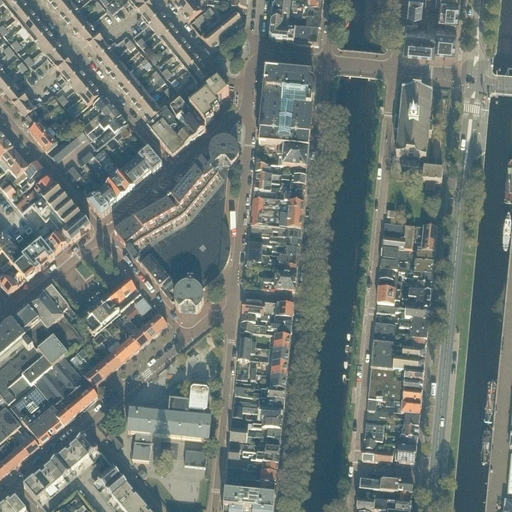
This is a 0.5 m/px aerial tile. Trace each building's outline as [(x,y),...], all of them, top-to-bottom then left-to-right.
[(10,14),(24,2),(22,0),(11,0),(5,5),(3,6),(4,7),(10,14)] [(51,9),(61,0),(46,0),(44,1),(51,9)] [(57,17),(72,5),(67,0),(61,0),(51,9),(57,17)] [(106,9),(110,6),(104,0),(101,0),(100,1),(106,9)] [(126,0),(119,6),(122,10),(124,8),(124,9),(134,0),(126,0)] [(150,6),(147,3),(144,0),(134,0),(124,9),(126,11),(130,7),(134,11),(130,14),(132,16),(137,12),(142,7),(148,15),(153,10),(150,6)] [(196,5),(191,0),(185,0),(178,6),(176,8),(182,16),(196,5)] [(249,2),(232,0),(216,0),(216,3),(233,5),(232,9),(238,10),(245,11),(248,11),(249,2)] [(289,29),(289,25),(290,18),(287,18),(288,13),(290,13),(291,0),(273,0),(274,1),(275,3),(275,6),(273,7),(272,17),(274,18),(273,23),(271,23),(270,41),(272,44),(278,45),(278,44),(278,42),(281,42),(281,44),(281,45),(289,46),(289,45),(288,45),(289,43),(294,43),(294,46),(293,46),(294,46),(296,30),(296,29),(289,29)] [(422,14),(423,1),(416,0),(408,0),(407,22),(413,22),(413,13),(422,14)] [(17,22),(31,10),(24,2),(10,14),(17,22)] [(323,13),(324,4),(306,2),(305,7),(301,7),(301,11),(304,11),(323,13)] [(458,15),(459,6),(436,4),(440,5),(439,14),(440,14),(447,15),(447,14),(458,15)] [(64,25),(78,13),(72,5),(57,17),(64,25)] [(189,24),(202,13),(196,5),(182,16),(189,24)] [(113,17),(118,13),(112,7),(108,11),(113,17)] [(153,10),(148,15),(142,7),(137,12),(139,15),(143,19),(138,23),(139,25),(143,22),(146,26),(141,30),(143,32),(150,27),(149,27),(160,18),(153,10)] [(23,30),(37,18),(31,10),(17,22),(23,30)] [(322,22),(323,13),(304,11),(304,16),(300,16),(300,20),(306,21),(322,22)] [(72,31),(85,21),(78,13),(64,25),(65,24),(72,31)] [(238,35),(246,28),(234,14),(226,21),(238,35)] [(455,48),(458,15),(447,14),(447,15),(446,19),(445,28),(446,28),(444,47),(455,48)] [(169,24),(163,17),(162,16),(160,18),(149,27),(150,27),(156,35),(169,24)] [(30,38),(44,26),(37,18),(23,30),(30,38)] [(91,28),(85,21),(72,31),(78,39),(81,37),(91,28)] [(230,41),(238,35),(226,21),(218,27),(230,41)] [(321,32),(322,22),(306,21),(305,23),(307,23),(307,26),(289,25),(289,29),(296,29),(296,30),(321,32)] [(418,22),(413,22),(407,22),(406,29),(417,30),(417,29),(418,22)] [(98,33),(94,29),(99,25),(97,23),(91,28),(81,37),(87,45),(93,41),(99,48),(104,44),(101,40),(98,36),(102,33),(101,31),(98,33)] [(175,31),(171,27),(169,24),(156,35),(162,42),(176,30),(175,31)] [(36,46),(51,34),(44,26),(30,38),(36,46)] [(222,48),(230,41),(218,27),(210,33),(222,48)] [(435,46),(437,27),(436,27),(436,31),(427,30),(425,49),(435,50),(435,48),(435,46)] [(446,28),(445,28),(437,27),(435,46),(444,47),(446,28)] [(406,29),(404,47),(415,48),(417,30),(406,29)] [(417,29),(417,30),(415,48),(425,49),(427,30),(417,29)] [(168,50),(182,38),(176,30),(162,42),(168,50)] [(319,49),(320,33),(296,30),(294,46),(294,47),(295,47),(295,46),(319,49)] [(214,55),(222,48),(210,33),(202,40),(214,55)] [(49,35),(51,34),(36,46),(43,54),(56,43),(49,35)] [(174,58),(189,46),(182,38),(168,50),(174,58)] [(110,49),(107,45),(110,42),(108,40),(104,44),(99,48),(93,41),(87,45),(90,48),(93,52),(100,60),(100,61),(111,52),(117,47),(115,45),(110,49)] [(62,51),(59,46),(56,43),(43,54),(49,61),(60,53),(62,51)] [(195,53),(189,46),(174,58),(180,65),(195,53)] [(117,60),(111,52),(100,61),(100,60),(97,62),(104,70),(117,60)] [(67,61),(60,53),(49,61),(43,66),(45,69),(50,65),(53,69),(50,72),(51,73),(56,70),(61,65),(67,73),(72,68),(69,64),(67,61)] [(187,73),(201,61),(195,53),(180,65),(187,73)] [(35,65),(32,62),(30,59),(25,63),(30,70),(35,65)] [(109,79),(123,67),(117,60),(104,70),(110,78),(109,79)] [(193,81),(207,69),(201,61),(187,73),(193,81)] [(23,76),(28,71),(22,65),(17,69),(23,76)] [(67,73),(61,65),(56,70),(59,73),(62,77),(57,81),(59,83),(62,80),(66,84),(61,88),(63,90),(69,85),(79,76),(72,68),(67,73)] [(116,87),(130,75),(123,67),(109,79),(116,87)] [(199,88),(214,77),(207,69),(193,81),(199,88)] [(0,89),(10,81),(3,73),(0,75),(0,89)] [(88,82),(86,79),(81,74),(79,76),(69,85),(75,93),(88,82)] [(122,95),(136,83),(130,75),(116,87),(122,95)] [(314,106),(315,91),(315,89),(315,87),(314,86),(312,85),(311,85),(311,79),(266,75),(259,146),(273,147),(273,148),(309,151),(310,150),(309,150),(310,138),(311,138),(311,136),(312,125),(312,124),(312,123),(313,112),(313,111),(312,110),(313,106),(314,106)] [(190,108),(219,83),(214,77),(199,88),(198,90),(200,92),(197,95),(200,98),(194,104),(189,98),(184,101),(190,108)] [(16,89),(16,88),(10,81),(0,89),(0,95),(4,100),(6,98),(6,97),(16,89)] [(95,90),(91,85),(88,82),(75,93),(82,101),(96,89),(95,90)] [(23,94),(20,90),(24,86),(23,84),(22,83),(16,88),(16,89),(6,97),(6,98),(13,106),(18,101),(24,109),(29,104),(26,100),(23,97),(28,93),(26,91),(23,94)] [(128,103),(143,91),(136,83),(122,95),(128,103)] [(221,102),(229,96),(219,83),(190,108),(206,127),(214,120),(212,118),(220,111),(218,109),(223,106),(223,104),(221,102)] [(89,109),(103,97),(96,89),(82,101),(89,109)] [(135,110),(149,98),(143,91),(128,103),(135,110)] [(414,94),(403,93),(403,94),(401,119),(396,119),(395,132),(399,133),(397,158),(397,159),(403,160),(402,169),(408,170),(408,176),(424,177),(423,184),(428,184),(427,188),(435,189),(435,185),(442,185),(443,173),(419,170),(420,161),(426,162),(427,161),(429,134),(432,134),(433,132),(433,126),(433,125),(430,124),(433,97),(433,96),(422,95),(422,94),(421,94),(420,95),(416,94),(414,94)] [(141,118),(156,106),(149,98),(135,110),(141,118)] [(93,123),(112,107),(105,99),(94,108),(98,113),(90,120),(93,123)] [(36,109),(32,105),(35,102),(34,100),(29,104),(24,109),(18,101),(13,106),(15,109),(26,121),(42,108),(40,105),(36,109)] [(181,103),(171,111),(176,120),(183,128),(187,134),(189,133),(196,142),(206,133),(181,103)] [(148,126),(159,117),(162,114),(156,106),(141,118),(148,126)] [(100,127),(117,114),(112,107),(93,123),(88,127),(86,129),(86,130),(83,132),(88,137),(92,134),(100,127)] [(29,133),(48,117),(45,113),(38,119),(35,116),(23,126),(29,133)] [(110,130),(122,120),(117,114),(100,127),(105,133),(110,130)] [(171,117),(169,120),(165,116),(161,119),(159,117),(148,126),(147,127),(173,160),(186,150),(178,140),(173,134),(180,128),(171,117)] [(101,150),(111,142),(128,127),(122,120),(110,130),(113,134),(97,146),(101,150)] [(83,126),(79,121),(76,124),(83,132),(86,130),(86,129),(88,127),(85,124),(83,126)] [(49,137),(59,129),(56,125),(46,133),(41,126),(30,134),(39,145),(49,137)] [(242,131),(243,130),(238,127),(230,139),(241,145),(243,131),(242,131)] [(178,140),(186,150),(196,142),(189,133),(187,134),(183,128),(179,132),(181,138),(178,140)] [(48,156),(58,147),(52,140),(62,132),(59,129),(49,137),(39,145),(48,156)] [(57,166),(87,140),(80,131),(49,158),(57,166)] [(93,143),(97,140),(92,134),(88,137),(93,143)] [(124,228),(115,236),(167,298),(168,297),(169,298),(171,301),(170,302),(173,305),(175,304),(175,306),(176,308),(177,309),(177,311),(179,312),(181,314),(181,313),(196,315),(197,315),(200,313),(201,312),(202,310),(203,308),(204,307),(204,304),(205,301),(204,297),(203,295),(202,294),(219,279),(220,279),(221,277),(224,273),(226,270),(227,267),(229,264),(230,259),(230,257),(231,253),(231,250),(231,246),(231,243),(230,240),(229,237),(228,232),(226,229),(225,227),(224,225),(228,179),(227,179),(228,173),(230,172),(231,172),(233,171),(235,170),(236,169),(237,167),(238,165),(239,163),(240,159),(240,157),(239,154),(238,151),(237,149),(235,147),(234,146),(232,145),(229,144),(226,143),(224,143),(221,144),(218,145),(215,147),(214,148),(213,150),(211,152),(210,155),(210,156),(210,158),(210,160),(210,161),(211,163),(211,164),(212,165),(213,166),(213,167),(209,170),(202,162),(179,190),(178,190),(177,189),(175,190),(174,190),(172,191),(170,192),(169,195),(169,197),(170,200),(170,201),(171,200),(171,201),(167,204),(124,228)] [(0,164),(14,153),(8,146),(7,144),(0,149),(0,164)] [(307,171),(309,151),(273,148),(273,153),(277,153),(276,156),(278,157),(278,160),(280,160),(279,169),(292,170),(307,171)] [(154,177),(163,169),(154,158),(150,153),(149,152),(149,153),(140,160),(154,177)] [(9,172),(22,162),(14,153),(2,163),(9,172)] [(154,177),(140,160),(131,167),(136,173),(140,177),(144,182),(152,175),(153,177),(154,177)] [(18,181),(29,172),(22,162),(9,172),(17,182),(18,181)] [(31,183),(44,173),(37,165),(29,172),(18,181),(19,183),(21,182),(23,184),(28,179),(31,183)] [(135,189),(144,182),(140,177),(136,173),(131,167),(123,174),(127,179),(132,185),(135,189)] [(279,177),(279,169),(257,167),(257,175),(279,177)] [(307,179),(307,171),(292,170),(291,178),(307,179)] [(78,179),(71,171),(66,175),(72,183),(78,179)] [(39,190),(50,181),(44,173),(31,183),(23,190),(27,193),(36,186),(39,190)] [(127,196),(135,189),(132,185),(127,179),(123,174),(118,178),(116,180),(114,182),(127,196)] [(272,183),(273,178),(257,176),(256,185),(272,186),(280,187),(281,179),(278,178),(277,183),(272,183)] [(307,179),(291,178),(282,177),(282,181),(293,182),(292,187),(306,188),(307,179)] [(40,202),(56,189),(56,188),(50,181),(39,190),(17,208),(24,217),(33,209),(29,205),(37,198),(40,202)] [(118,204),(127,196),(114,182),(105,189),(111,195),(113,198),(118,204)] [(0,188),(4,193),(10,188),(6,183),(0,187),(0,188)] [(272,191),(272,186),(256,185),(255,193),(279,196),(280,191),(272,191)] [(306,188),(292,187),(284,186),(284,190),(292,191),(291,196),(305,197),(306,188)] [(17,196),(10,188),(4,193),(10,201),(17,196)] [(111,213),(110,211),(118,204),(113,198),(111,195),(105,189),(100,194),(98,196),(97,196),(111,213)] [(60,193),(59,193),(56,190),(33,209),(46,225),(50,222),(58,232),(63,237),(82,221),(79,217),(79,216),(73,208),(72,209),(66,201),(60,193)] [(278,204),(278,199),(279,196),(255,193),(254,202),(278,204)] [(305,197),(291,196),(281,195),(280,199),(278,199),(278,204),(290,205),(304,207),(305,197)] [(102,221),(111,213),(97,196),(88,204),(94,212),(96,214),(101,220),(102,221)] [(290,205),(278,204),(254,202),(252,219),(254,220),(253,226),(252,226),(251,229),(252,229),(302,233),(304,207),(290,205)] [(61,239),(67,247),(67,248),(68,249),(91,230),(84,222),(83,220),(82,221),(63,237),(61,239)] [(383,251),(405,253),(409,253),(410,254),(413,254),(415,233),(415,230),(386,227),(383,251)] [(301,242),(302,233),(252,229),(251,236),(273,238),(273,236),(280,236),(279,240),(301,242)] [(435,256),(438,232),(417,230),(417,233),(415,233),(413,254),(435,256)] [(46,249),(45,249),(54,259),(67,248),(67,247),(61,239),(59,237),(58,238),(46,249)] [(270,244),(271,240),(251,238),(250,247),(265,248),(265,246),(263,246),(264,243),(270,244)] [(301,242),(279,240),(271,240),(270,244),(286,246),(286,250),(300,251),(301,242)] [(42,244),(32,252),(45,267),(49,263),(51,265),(55,260),(54,259),(45,249),(46,249),(42,244)] [(265,250),(265,248),(250,247),(249,255),(262,257),(267,257),(267,253),(263,253),(263,250),(265,250)] [(299,260),(300,251),(286,250),(273,249),(272,253),(286,254),(285,259),(299,260)] [(409,264),(410,258),(410,254),(409,253),(405,253),(383,251),(382,261),(398,263),(409,264)] [(32,252),(23,260),(23,261),(36,276),(37,276),(42,272),(40,270),(45,267),(32,252)] [(435,266),(435,256),(413,254),(410,254),(410,258),(410,259),(409,264),(416,264),(435,266)] [(269,267),(269,264),(270,259),(249,257),(248,265),(269,267)] [(298,269),(299,260),(285,259),(278,258),(277,267),(282,268),(298,269)] [(402,266),(397,265),(382,264),(381,273),(406,275),(433,278),(435,266),(416,264),(415,271),(408,271),(409,265),(402,265),(402,266)] [(282,268),(277,267),(271,267),(271,271),(284,273),(283,277),(297,278),(298,269),(282,268)] [(406,280),(406,275),(381,273),(380,282),(395,283),(395,280),(405,281),(406,280)] [(8,279),(0,285),(0,287),(9,299),(28,284),(20,275),(12,283),(8,279)] [(433,286),(433,278),(406,275),(406,280),(419,281),(419,285),(433,286)] [(297,278),(283,277),(277,277),(277,283),(265,282),(264,292),(296,295),(297,278)] [(119,315),(141,297),(127,280),(114,292),(113,292),(105,299),(119,315)] [(402,284),(395,283),(380,282),(380,291),(396,293),(401,293),(402,284)] [(433,286),(419,285),(416,285),(416,290),(407,289),(407,294),(432,296),(433,286)] [(75,316),(53,289),(45,296),(57,311),(61,315),(63,314),(64,316),(66,314),(74,323),(78,320),(76,317),(75,316)] [(395,298),(396,293),(380,291),(378,307),(397,308),(400,307),(400,304),(395,303),(395,301),(397,301),(398,298),(395,298)] [(432,296),(407,294),(403,293),(402,300),(409,301),(408,312),(430,314),(432,296)] [(106,326),(119,315),(105,299),(102,295),(89,306),(106,326)] [(61,315),(57,311),(45,296),(29,309),(48,333),(60,323),(65,329),(70,326),(61,315)] [(143,318),(152,310),(144,301),(135,309),(139,314),(143,318)] [(293,322),(294,309),(244,304),(243,317),(257,318),(263,319),(272,320),(293,322)] [(106,326),(89,306),(82,312),(76,317),(78,320),(93,337),(106,326)] [(53,371),(63,363),(65,361),(69,358),(48,333),(29,309),(13,322),(12,324),(53,371)] [(430,314),(408,312),(378,309),(376,324),(383,324),(384,316),(396,317),(396,315),(402,315),(402,321),(408,322),(429,324),(430,314)] [(256,327),(257,318),(243,317),(242,325),(256,327)] [(159,337),(168,329),(159,318),(149,326),(159,337)] [(293,322),(272,320),(263,319),(262,324),(269,324),(269,328),(274,329),(292,330),(293,322)] [(428,334),(429,324),(408,322),(408,327),(400,327),(400,331),(411,332),(428,334)] [(53,371),(12,324),(10,325),(11,325),(8,327),(7,327),(0,333),(0,399),(8,409),(53,371)] [(149,344),(159,337),(149,326),(140,334),(149,344)] [(394,347),(396,328),(376,326),(374,345),(394,347)] [(267,329),(256,328),(242,327),(241,335),(266,337),(267,329)] [(292,330),(274,329),(269,328),(268,333),(276,333),(276,338),(291,340),(292,330)] [(427,344),(428,334),(411,332),(410,338),(399,336),(399,341),(411,342),(427,344)] [(140,352),(149,344),(140,334),(131,341),(140,352)] [(291,340),(276,338),(276,339),(274,352),(290,354),(291,340)] [(131,360),(140,352),(131,341),(122,349),(128,356),(131,360)] [(426,353),(427,344),(411,342),(410,347),(399,346),(398,351),(426,353)] [(250,364),(250,363),(251,356),(251,350),(252,344),(240,343),(238,363),(250,364)] [(396,374),(424,376),(426,353),(398,351),(394,350),(394,347),(374,345),(372,371),(394,374),(396,374)] [(131,360),(128,356),(122,349),(113,357),(122,368),(131,360)] [(289,367),(290,354),(274,352),(273,365),(289,367)] [(113,375),(122,368),(113,357),(103,365),(113,375)] [(99,401),(92,393),(65,361),(63,363),(53,371),(34,388),(36,390),(60,419),(57,422),(64,430),(65,430),(64,429),(98,401),(99,401)] [(103,383),(113,375),(103,365),(94,372),(103,383)] [(287,380),(289,367),(273,365),(272,378),(287,380)] [(393,383),(394,374),(372,371),(369,402),(377,403),(385,404),(396,405),(399,405),(421,407),(423,386),(395,383),(393,383)] [(94,391),(103,383),(94,372),(85,380),(94,391)] [(423,386),(424,376),(396,374),(395,378),(402,379),(402,382),(395,381),(395,383),(423,386)] [(286,394),(287,380),(272,378),(271,392),(271,393),(286,394)] [(210,386),(209,384),(195,383),(193,384),(191,404),(171,402),(169,417),(154,416),(154,410),(144,409),(144,415),(131,413),(128,436),(137,437),(136,446),(135,446),(135,447),(136,447),(134,463),(150,465),(150,464),(151,448),(152,448),(151,448),(152,438),(209,444),(212,421),(205,421),(205,420),(205,415),(206,415),(208,413),(208,409),(210,386)] [(285,403),(286,394),(271,393),(236,389),(236,390),(235,399),(259,401),(285,403)] [(11,411),(42,448),(64,430),(57,422),(60,419),(36,390),(11,411)] [(284,414),(285,403),(259,401),(259,407),(250,407),(250,406),(235,404),(234,409),(284,414)] [(376,414),(377,403),(369,402),(368,413),(376,414)] [(420,418),(421,407),(399,405),(398,416),(420,418)] [(283,425),(284,414),(234,409),(233,420),(243,421),(243,415),(258,416),(258,422),(269,424),(283,425)] [(0,414),(0,447),(18,432),(22,429),(6,410),(0,415),(0,414)] [(419,430),(420,418),(398,416),(395,416),(387,415),(387,420),(404,422),(403,429),(419,430)] [(243,421),(233,420),(232,429),(249,431),(251,429),(251,422),(243,421)] [(113,427),(109,423),(103,428),(107,433),(113,427)] [(282,434),(283,425),(269,424),(269,428),(253,426),(252,431),(264,432),(282,434)] [(384,437),(385,429),(367,427),(366,435),(384,437)] [(419,430),(403,429),(391,428),(391,432),(403,434),(402,439),(418,440),(419,430)] [(248,440),(248,433),(232,431),(231,444),(251,446),(252,441),(248,440)] [(281,442),(282,434),(264,432),(263,436),(257,435),(257,437),(255,437),(254,439),(264,440),(281,442)] [(112,435),(108,439),(120,453),(124,449),(112,435)] [(383,444),(384,437),(366,435),(365,443),(383,444)] [(84,438),(76,445),(82,452),(84,454),(89,461),(92,458),(95,456),(98,453),(99,453),(86,437),(84,438)] [(418,440),(402,439),(401,438),(401,445),(390,444),(390,447),(394,448),(399,449),(399,450),(417,452),(418,440)] [(280,451),(281,442),(264,440),(263,444),(253,443),(252,448),(255,448),(280,451)] [(30,459),(40,450),(32,441),(22,449),(30,459)] [(376,453),(377,445),(365,444),(364,452),(375,453),(376,453)] [(76,445),(70,450),(72,453),(70,455),(74,459),(76,461),(81,467),(89,461),(84,454),(82,452),(76,445)] [(394,448),(390,447),(384,447),(383,453),(383,454),(394,455),(394,448)] [(280,451),(255,448),(255,453),(266,454),(266,457),(280,459),(280,451)] [(20,467),(30,459),(22,449),(12,458),(20,467)] [(415,468),(417,452),(399,450),(397,467),(415,468)] [(186,468),(207,470),(208,455),(187,453),(186,468)] [(383,453),(376,453),(375,453),(375,459),(374,464),(393,466),(394,455),(383,454),(383,453)] [(66,454),(60,459),(65,466),(67,468),(72,475),(81,467),(76,461),(74,459),(70,455),(68,456),(66,454)] [(280,459),(266,457),(243,455),(243,460),(249,460),(249,458),(252,459),(252,464),(253,464),(265,465),(279,466),(280,459)] [(9,476),(20,467),(12,458),(2,467),(9,476)] [(60,459),(51,467),(56,473),(58,475),(64,482),(72,475),(67,468),(65,466),(60,459)] [(248,472),(249,463),(229,461),(228,470),(248,472)] [(279,466),(265,465),(253,464),(252,468),(265,470),(265,474),(278,475),(279,466)] [(0,483),(9,476),(2,467),(0,467),(0,483)] [(47,475),(44,477),(47,480),(50,483),(55,489),(64,482),(58,475),(56,473),(51,467),(44,472),(47,475)] [(98,483),(106,492),(111,488),(113,486),(121,479),(114,470),(113,471),(106,477),(104,479),(98,483)] [(265,474),(248,472),(228,470),(227,481),(238,481),(238,476),(244,477),(244,482),(277,485),(278,475),(265,474)] [(183,472),(164,472),(163,487),(182,487),(183,472)] [(40,475),(34,481),(39,487),(41,490),(47,496),(55,489),(50,483),(47,480),(44,477),(43,478),(40,475)] [(111,488),(106,492),(113,501),(118,496),(120,495),(128,488),(121,479),(113,486),(111,488)] [(34,481),(24,489),(32,498),(37,504),(38,504),(44,499),(47,496),(41,490),(39,487),(34,481)] [(237,489),(238,483),(227,482),(226,494),(246,496),(247,489),(242,489),(237,489)] [(381,494),(382,485),(375,485),(375,484),(361,483),(360,492),(380,494),(381,494)] [(414,488),(382,484),(382,485),(381,494),(381,495),(399,497),(413,498),(414,488)] [(277,489),(276,489),(258,487),(258,497),(276,499),(277,489)] [(118,496),(113,501),(120,509),(126,505),(128,503),(133,499),(131,497),(134,494),(128,488),(120,495),(118,496)] [(380,497),(380,494),(360,492),(359,501),(373,502),(373,500),(372,500),(372,497),(380,497)] [(274,511),(276,499),(258,497),(246,496),(226,494),(224,510),(224,511),(274,511)] [(411,508),(413,498),(399,497),(398,501),(392,500),(392,503),(385,502),(385,505),(411,508)] [(126,505),(120,509),(122,511),(134,511),(135,511),(143,505),(137,498),(135,501),(133,499),(128,503),(126,505)] [(9,502),(4,506),(8,511),(25,511),(21,507),(16,500),(11,505),(9,502)] [(411,511),(411,508),(385,505),(359,503),(357,511),(411,511)]
